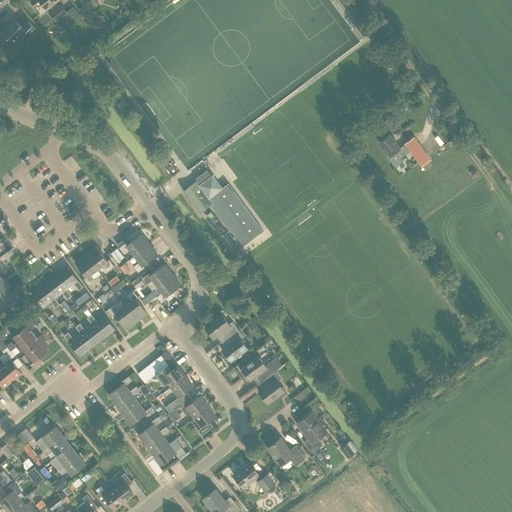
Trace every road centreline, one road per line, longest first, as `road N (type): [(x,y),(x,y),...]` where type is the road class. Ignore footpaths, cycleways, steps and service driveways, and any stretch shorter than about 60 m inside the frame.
road 1 (unclassified): [(185,330),(195,266),(110,155),(0,101)]
road 2 (residential): [(0,429),(47,391),(93,384),(164,332),(185,330)]
road 3 (unclassified): [(142,511),(226,447),(237,429)]
